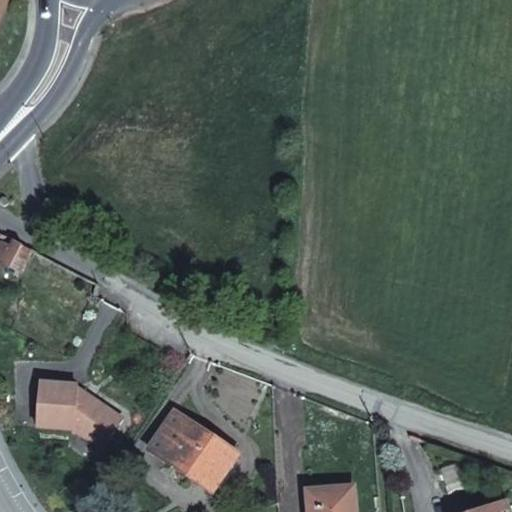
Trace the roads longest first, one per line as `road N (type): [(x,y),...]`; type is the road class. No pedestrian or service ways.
road 1 (unclassified): [(511,445),(472,439),(0,224)]
road 2 (secondary): [(0,151),(45,110),(102,0)]
road 3 (secondary): [(44,0),(44,36),(0,112)]
